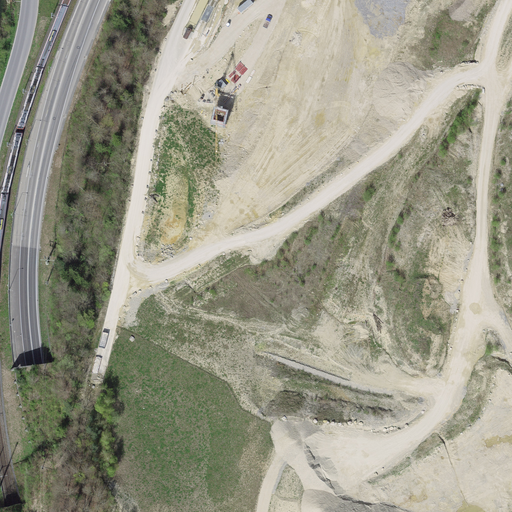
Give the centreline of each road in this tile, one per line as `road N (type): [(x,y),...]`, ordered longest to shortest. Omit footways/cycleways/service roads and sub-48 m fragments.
road 1 (primary): [(78,511),(35,382),(26,260),(50,116),(90,0)]
road 2 (unknown): [(511,46),(480,206),(490,287),(511,337)]
